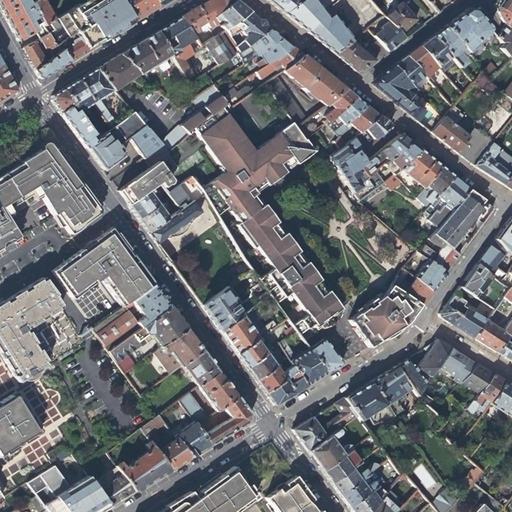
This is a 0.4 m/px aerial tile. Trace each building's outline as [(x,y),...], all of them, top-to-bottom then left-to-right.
[(0,0),(0,11),(1,13),(7,23),(17,41),(52,19),(41,0),(0,0)] [(97,0),(80,0),(52,19),(17,41),(19,45),(21,49),(33,43),(47,34),(54,46),(75,33),(86,51),(117,32),(97,0)] [(119,0),(122,5),(124,4),(134,21),(141,17),(153,10),(157,7),(152,0),(119,0)] [(209,28),(217,23),(214,18),(234,1),(233,0),(206,0),(196,6),(201,14),(200,15),(205,21),(209,28)] [(266,0),(283,14),(301,0),(266,0)] [(301,0),(283,14),(302,29),(313,38),(333,54),(351,41),(352,40),(333,16),(330,15),(326,18),(324,15),(322,12),(326,9),(338,0),(301,0)] [(511,0),(496,0),(493,4),(502,21),(504,25),(511,31),(511,0)] [(220,27),(223,31),(231,25),(248,12),(240,5),(234,1),(214,18),(217,23),(221,20),(224,24),(220,27)] [(384,18),(388,21),(400,34),(412,23),(415,20),(400,3),(384,18)] [(191,35),(196,31),(199,35),(209,29),(209,28),(205,21),(200,15),(201,14),(196,6),(190,10),(179,17),(191,35)] [(455,18),(444,27),(462,48),(465,52),(466,54),(486,39),(489,30),(487,27),(480,20),(473,12),(466,10),(455,18)] [(248,12),(231,25),(223,31),(218,34),(232,55),(270,30),(258,20),(248,12)] [(191,53),(199,47),(191,35),(179,17),(170,22),(155,31),(171,58),(188,85),(194,81),(182,61),(192,55),(191,53)] [(373,36),(377,41),(387,52),(400,42),(404,39),(400,34),(388,21),(379,28),(381,30),(373,36)] [(511,31),(504,25),(500,31),(496,37),(494,39),(499,44),(503,43),(499,48),(508,57),(511,52),(511,31)] [(465,63),(460,57),(456,52),(462,48),(444,27),(439,30),(431,37),(449,58),(453,63),(459,69),(465,63)] [(255,57),(259,54),(281,39),(275,34),(270,30),(232,55),(227,59),(229,63),(249,50),(255,57)] [(157,66),(171,58),(155,31),(149,35),(141,40),(157,66)] [(54,46),(58,52),(62,50),(69,61),(81,54),(86,51),(75,33),(54,46)] [(55,55),(58,52),(54,46),(47,34),(33,43),(21,49),(24,54),(26,59),(28,61),(28,63),(33,71),(45,62),(52,57),(55,55)] [(437,68),(449,58),(431,37),(426,40),(418,46),(437,68)] [(250,68),(254,73),(274,59),(276,60),(292,48),(286,42),(281,39),(259,54),(262,59),(250,68)] [(141,75),(157,66),(141,40),(132,46),(118,54),(139,74),(141,75)] [(374,61),(351,41),(333,54),(355,72),(359,72),(374,61)] [(378,58),(387,52),(377,41),(369,48),(378,58)] [(203,44),(199,47),(191,53),(192,55),(205,73),(218,65),(203,44)] [(427,75),(437,68),(418,46),(414,49),(406,55),(424,76),(427,80),(430,83),(432,81),(427,75)] [(258,79),(273,69),(279,65),(283,70),(302,56),(298,53),(292,48),(276,60),(274,59),(254,73),(244,80),(246,83),(252,79),(251,79),(255,75),(258,79)] [(460,57),(465,52),(462,48),(456,52),(460,57)] [(54,60),(52,57),(45,62),(33,71),(36,76),(37,78),(40,79),(55,69),(69,61),(62,50),(58,52),(55,55),(57,58),(54,60)] [(113,90),(139,74),(118,54),(111,59),(104,63),(96,67),(113,90)] [(412,87),(424,76),(406,55),(402,59),(393,66),(412,87)] [(317,100),(325,106),(327,104),(344,90),(322,72),(302,56),(283,70),(281,71),(291,79),(290,80),(316,101),(317,100)] [(441,73),(453,63),(449,58),(437,68),(441,73)] [(482,71),(479,74),(487,82),(489,81),(498,72),(490,63),(482,71)] [(0,101),(12,94),(16,91),(9,78),(1,65),(0,65),(0,101)] [(277,74),(281,71),(283,70),(279,65),(273,69),(277,74)] [(409,96),(414,90),(412,87),(393,66),(379,76),(372,81),(373,86),(394,103),(407,114),(416,121),(424,111),(410,100),(409,96)] [(99,99),(113,90),(96,67),(90,71),(77,79),(93,103),(109,129),(116,125),(99,99)] [(457,118),(487,82),(479,74),(471,83),(443,117),(442,117),(440,119),(429,132),(453,151),(472,166),(490,144),(473,130),(466,138),(446,121),(447,119),(449,118),(453,114),(457,118)] [(275,75),(264,83),(289,117),(300,109),(275,75)] [(415,90),(427,80),(424,76),(412,87),(414,90),(415,90)] [(224,78),(213,85),(220,96),(231,89),(224,78)] [(83,109),(93,103),(77,79),(70,83),(62,88),(72,104),(83,122),(88,119),(88,116),(83,109)] [(511,102),(511,82),(504,92),(502,94),(511,102)] [(190,100),(198,111),(220,96),(213,85),(190,100)] [(232,88),(231,89),(220,96),(226,104),(229,108),(256,88),(254,86),(249,89),(245,87),(238,93),(235,92),(232,88)] [(59,113),(72,104),(62,88),(58,91),(52,94),(50,100),(55,106),(59,113)] [(327,123),(330,120),(342,111),(355,99),(350,95),(344,90),(327,104),(332,110),(322,118),(324,120),(321,122),(323,125),(327,123)] [(198,111),(180,124),(185,131),(190,126),(192,129),(200,139),(206,134),(221,124),(229,117),(222,107),(226,104),(220,96),(198,111)] [(338,137),(346,131),(347,130),(344,125),(347,123),(366,107),(360,103),(355,99),(342,111),(330,120),(327,123),(337,137),(338,137)] [(83,122),(72,104),(59,113),(64,119),(72,130),(83,122)] [(318,112),(322,118),(332,110),(327,104),(325,106),(318,112)] [(359,133),(378,118),(372,112),(366,107),(347,123),(359,133)] [(100,169),(104,175),(108,172),(105,168),(126,152),(124,150),(125,149),(121,144),(126,140),(128,138),(140,154),(134,159),(137,162),(143,158),(160,145),(158,143),(132,112),(116,125),(109,129),(95,140),(86,147),(90,153),(101,168),(100,169)] [(423,127),(429,132),(440,119),(435,113),(423,127)] [(206,134),(200,139),(202,142),(204,145),(234,123),(232,120),(229,117),(221,124),(206,134)] [(382,121),(378,118),(359,133),(352,138),(344,145),(337,150),(325,159),(329,164),(332,165),(357,202),(384,183),(378,175),(375,171),(375,172),(365,179),(357,168),(366,162),(357,150),(359,148),(358,146),(372,136),(375,139),(390,128),(385,123),(382,121)] [(306,139),(298,127),(297,128),(293,121),(275,134),(297,163),(315,149),(307,138),(306,139)] [(95,140),(83,122),(72,130),(78,138),(85,148),(86,147),(95,140)] [(202,192),(200,194),(207,205),(213,215),(221,227),(228,221),(261,201),(259,198),(256,193),(259,191),(257,188),(262,185),(267,181),(269,183),(286,171),(284,168),(286,167),(287,167),(287,162),(270,138),(258,147),(260,149),(255,152),(234,123),(204,145),(224,172),(200,189),(202,192)] [(346,131),(352,138),(359,133),(347,123),(344,125),(347,130),(346,131)] [(176,125),(158,143),(160,145),(167,153),(187,133),(185,131),(180,124),(177,126),(176,125)] [(300,125),(298,127),(306,139),(307,138),(311,134),(305,126),(302,128),(300,125)] [(281,141),(275,134),(273,136),(270,138),(287,162),(287,167),(286,167),(284,168),(286,171),(294,165),(297,163),(291,155),(281,141)] [(384,156),(388,161),(410,144),(400,135),(383,148),(384,148),(368,160),(366,162),(357,168),(365,179),(375,172),(370,165),(376,161),(376,162),(384,156)] [(331,141),(337,150),(344,145),(338,137),(331,141)] [(491,143),(490,144),(472,166),(502,185),(509,176),(508,176),(502,170),(490,159),(498,149),(491,143)] [(41,196),(52,215),(54,213),(69,234),(71,233),(76,230),(82,226),(82,224),(99,212),(94,205),(78,184),(77,184),(55,154),(48,144),(18,163),(0,173),(0,251),(2,250),(0,247),(11,240),(13,243),(20,239),(18,236),(5,217),(11,213),(9,208),(31,194),(34,198),(40,195),(41,196)] [(394,166),(398,171),(421,153),(410,144),(388,161),(375,171),(378,175),(380,173),(381,174),(388,169),(389,169),(394,166)] [(167,153),(160,145),(143,158),(145,161),(149,160),(154,156),(157,160),(162,159),(167,155),(166,153),(167,153)] [(364,154),(359,148),(357,150),(366,162),(368,160),(364,154)] [(510,159),(498,149),(490,159),(502,170),(506,164),(510,159)] [(402,171),(422,188),(425,185),(440,168),(421,153),(398,171),(394,175),(397,178),(402,171)] [(511,170),(511,169),(506,164),(502,170),(508,176),(511,170)] [(429,204),(452,178),(440,168),(425,185),(422,188),(414,198),(425,208),(429,204)] [(121,198),(127,206),(148,191),(158,183),(166,193),(176,185),(178,184),(176,181),(168,180),(162,172),(159,175),(157,173),(154,172),(149,172),(144,176),(142,173),(117,191),(120,196),(121,198)] [(400,182),(397,178),(394,175),(389,179),(396,186),(400,182)] [(178,184),(176,185),(190,201),(200,194),(202,192),(200,189),(188,176),(178,184)] [(511,178),(509,176),(502,185),(511,192),(511,178)] [(452,209),(455,205),(468,190),(452,178),(429,204),(425,208),(421,214),(425,217),(427,215),(429,217),(426,220),(435,229),(444,219),(452,209)] [(190,201),(176,185),(166,193),(168,196),(179,209),(171,215),(167,218),(147,233),(155,244),(168,234),(170,237),(176,236),(179,235),(184,231),(186,227),(188,222),(187,220),(207,205),(200,194),(190,201)] [(473,213),(480,218),(482,216),(485,212),(486,213),(488,215),(492,209),(482,200),(468,190),(455,205),(470,216),(473,213)] [(157,204),(148,191),(127,206),(132,213),(137,219),(157,204)] [(161,201),(157,204),(167,218),(171,215),(161,201)] [(263,204),(261,201),(228,221),(221,227),(245,266),(248,270),(267,296),(296,335),(311,324),(313,327),(317,324),(319,328),(323,328),(328,326),(333,322),(337,317),(338,315),(336,311),(340,308),(328,291),(325,293),(323,290),(325,289),(323,286),(321,284),(320,285),(318,282),(321,280),(308,262),(305,264),(302,259),(297,252),(300,250),(287,232),(284,234),(280,228),(277,223),(279,221),(266,202),(263,204)] [(167,218),(157,204),(137,219),(142,226),(147,233),(167,218)] [(470,216),(455,205),(452,209),(444,219),(451,224),(455,219),(463,223),(465,219),(466,221),(470,216)] [(470,216),(480,225),(482,220),(480,218),(473,213),(470,216)] [(466,221),(477,229),(480,225),(470,216),(466,221)] [(511,238),(511,217),(504,226),(494,240),(505,253),(507,250),(511,244),(507,240),(509,238),(511,238)] [(451,224),(444,219),(435,229),(443,235),(445,232),(460,244),(462,241),(464,243),(466,244),(469,239),(460,232),(451,224)] [(460,232),(469,239),(471,235),(469,233),(471,231),(473,228),(475,229),(476,230),(477,229),(466,221),(465,219),(463,223),(455,219),(451,224),(460,232)] [(100,278),(122,307),(153,284),(143,268),(131,254),(130,255),(110,227),(93,240),(93,241),(83,249),(81,249),(79,250),(50,271),(71,300),(100,278)] [(430,235),(457,256),(459,248),(458,247),(460,244),(445,232),(443,235),(435,229),(430,235)] [(426,239),(415,250),(415,251),(422,256),(426,260),(444,273),(448,267),(453,261),(455,258),(457,256),(430,235),(426,239)] [(501,257),(505,253),(494,240),(491,243),(488,247),(501,257)] [(479,259),(476,264),(498,283),(499,282),(504,276),(494,268),(497,264),(501,257),(488,247),(484,252),(479,259)] [(417,262),(422,256),(415,251),(410,257),(417,262)] [(413,277),(415,278),(430,291),(438,281),(444,273),(426,260),(413,277)] [(508,288),(499,282),(498,283),(476,264),(467,275),(458,287),(492,310),(500,298),(508,288)] [(507,272),(497,264),(494,268),(504,276),(507,272)] [(511,265),(507,272),(504,276),(499,282),(508,288),(511,290),(511,265)] [(259,301),(267,296),(248,270),(241,275),(259,301)] [(403,294),(420,305),(423,301),(428,294),(430,291),(415,278),(409,286),(397,276),(391,286),(403,294)] [(41,277),(0,302),(0,354),(17,383),(22,380),(24,381),(28,381),(32,381),(34,380),(36,379),(37,378),(39,376),(41,373),(42,371),(42,367),(47,364),(29,334),(31,332),(32,330),(32,327),(32,325),(60,307),(53,295),(54,294),(41,277)] [(42,277),(41,277),(54,294),(53,295),(60,307),(54,295),(55,294),(42,277)] [(156,288),(153,284),(122,307),(91,329),(100,341),(107,351),(169,305),(164,299),(156,288)] [(415,312),(420,305),(403,294),(391,286),(387,292),(415,312)] [(225,287),(199,305),(209,319),(219,332),(242,315),(241,314),(232,301),(234,299),(225,287)] [(511,313),(499,330),(483,320),(472,338),(484,346),(494,352),(504,341),(509,334),(511,330),(511,290),(508,288),(500,298),(511,306),(511,313)] [(415,312),(387,292),(383,298),(410,318),(415,312)] [(447,303),(444,307),(456,314),(450,325),(459,331),(472,338),(483,320),(468,310),(471,306),(453,294),(447,303)] [(374,299),(372,300),(407,323),(408,321),(410,318),(383,298),(381,297),(375,301),(374,299)] [(405,325),(407,323),(372,300),(362,308),(363,310),(348,321),(353,327),(352,328),(353,329),(356,334),(361,341),(362,342),(363,341),(368,348),(405,325)] [(152,335),(160,346),(185,328),(169,305),(107,351),(115,363),(134,349),(140,344),(137,340),(146,334),(152,335)] [(438,317),(450,325),(456,314),(444,307),(442,306),(437,314),(438,317)] [(241,314),(242,315),(219,332),(227,344),(235,355),(259,338),(264,334),(261,330),(260,329),(247,311),(241,314)] [(260,329),(261,330),(264,334),(273,329),(278,326),(273,320),(260,329)] [(169,374),(181,365),(202,350),(185,328),(160,346),(159,347),(152,352),(169,374)] [(276,335),(273,329),(264,334),(259,338),(235,355),(241,362),(245,368),(266,354),(260,346),(268,341),(276,335)] [(307,349),(308,350),(325,374),(340,365),(322,339),(307,349)] [(426,376),(434,365),(447,346),(435,339),(433,343),(425,348),(423,349),(425,353),(415,368),(417,369),(426,376)] [(278,344),(292,367),(295,372),(304,387),(315,380),(325,374),(308,350),(294,358),(283,340),(278,344)] [(273,349),(268,341),(260,346),(266,354),(268,353),(271,351),(273,349)] [(511,345),(504,341),(494,352),(511,363),(511,345)] [(434,365),(449,376),(463,356),(454,350),(447,346),(434,365)] [(142,359),(134,349),(115,363),(123,374),(142,359)] [(217,371),(202,350),(181,365),(197,386),(198,385),(217,371)] [(280,364),(271,351),(268,353),(269,355),(268,357),(275,367),(280,364)] [(269,355),(268,353),(266,354),(245,368),(249,374),(255,382),(275,367),(268,357),(269,355)] [(457,386),(462,381),(477,365),(471,362),(463,356),(449,376),(451,377),(449,380),(457,386)] [(403,361),(394,367),(407,386),(408,388),(413,396),(426,376),(417,369),(414,371),(406,359),(403,361)] [(462,381),(478,392),(492,375),(485,370),(477,365),(462,381)] [(280,375),(275,367),(255,382),(259,387),(264,394),(295,372),(292,367),(280,375)] [(393,417),(401,411),(397,405),(406,399),(402,393),(408,388),(407,386),(394,367),(384,372),(370,381),(393,417)] [(236,397),(217,371),(198,385),(217,411),(222,407),(236,397)] [(304,387),(295,372),(264,394),(268,400),(273,406),(297,391),(304,387)] [(482,396),(489,401),(504,382),(499,379),(492,375),(478,392),(466,406),(470,409),(476,402),(477,403),(482,396)] [(392,418),(393,417),(370,381),(359,388),(343,398),(356,416),(360,421),(366,417),(372,425),(379,420),(381,423),(385,423),(392,418)] [(489,402),(505,412),(511,401),(511,387),(504,382),(489,401),(489,402)] [(176,401),(189,417),(195,426),(205,419),(206,418),(188,393),(176,401)] [(0,498),(1,498),(0,496),(0,457),(6,454),(5,451),(21,441),(23,444),(29,440),(28,437),(39,430),(17,394),(11,398),(10,395),(3,399),(0,402),(0,498)] [(212,427),(205,419),(195,426),(209,445),(247,422),(249,415),(236,397),(222,407),(228,416),(212,427)] [(339,400),(332,404),(340,414),(319,428),(326,437),(338,429),(356,416),(343,398),(339,400)] [(154,417),(138,428),(143,435),(148,441),(169,470),(188,458),(174,438),(160,448),(155,441),(157,440),(156,438),(157,437),(154,432),(152,433),(151,432),(163,423),(157,415),(154,417)] [(169,431),(174,438),(188,458),(209,445),(195,426),(189,417),(169,431)] [(298,439),(305,450),(326,437),(319,428),(311,417),(290,429),(298,439)] [(109,459),(143,435),(138,428),(115,445),(104,453),(109,459)] [(341,434),(338,429),(326,437),(305,450),(317,465),(320,471),(341,457),(353,449),(350,445),(347,445),(343,447),(343,451),(340,453),(330,439),(332,437),(336,437),(341,434)] [(41,433),(39,430),(28,437),(29,440),(41,433)] [(6,454),(23,444),(21,441),(5,451),(6,454)] [(118,463),(114,466),(133,491),(169,470),(148,441),(144,445),(148,450),(122,468),(118,463)] [(60,460),(68,455),(63,447),(55,453),(60,460)] [(347,464),(341,457),(320,471),(325,477),(329,483),(350,468),(362,460),(359,456),(357,456),(347,464)] [(81,469),(87,477),(89,480),(100,473),(92,461),(81,469)] [(52,466),(24,483),(44,511),(98,511),(108,506),(98,492),(89,480),(87,477),(68,489),(52,466)] [(115,478),(98,492),(108,506),(133,491),(114,466),(109,470),(115,478)] [(199,495),(210,511),(233,511),(254,497),(247,487),(246,485),(245,482),(243,480),(240,478),(233,467),(203,488),(197,492),(199,495)] [(463,491),(469,485),(472,482),(481,471),(476,467),(472,472),(469,471),(461,479),(462,483),(459,487),(463,491)] [(355,475),(350,468),(329,483),(334,489),(338,495),(358,480),(366,474),(363,469),(355,475)] [(363,486),(358,480),(338,495),(343,502),(347,507),(369,490),(382,480),(378,475),(363,486)] [(311,511),(309,511),(308,510),(305,506),(312,501),(294,476),(283,483),(281,483),(278,484),(277,485),(275,488),(274,490),(264,497),(274,511),(311,511)] [(374,496),(369,490),(347,507),(349,511),(367,511),(378,500),(386,491),(382,487),(374,496)] [(429,504),(432,507),(436,511),(444,511),(455,500),(445,488),(429,504)] [(394,511),(401,505),(394,498),(395,497),(390,492),(389,493),(386,491),(378,500),(367,511),(394,511)] [(210,511),(199,495),(194,499),(190,492),(164,508),(166,511),(210,511)] [(481,504),(491,511),(498,504),(488,495),(481,504)] [(44,511),(34,497),(29,499),(38,511),(44,511)]
